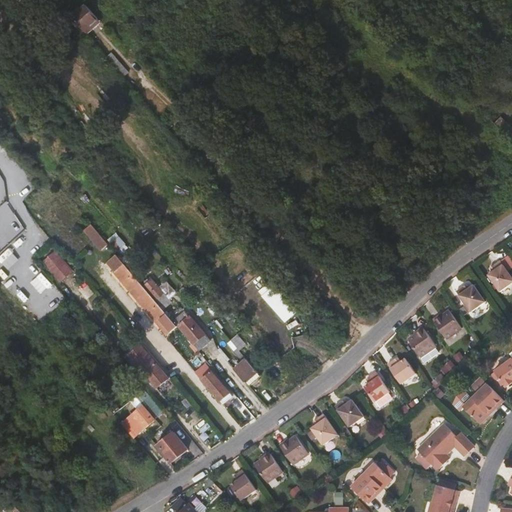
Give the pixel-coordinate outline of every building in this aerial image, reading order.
[(88,30),(104,16),(88,0),(87,0),(73,12),(88,30)] [(117,52),(111,57),(128,77),(134,72),(117,52)] [(511,116),(501,106),(489,118),(502,131),(506,128),(511,133),(511,116)] [(109,249),(92,228),(85,234),(102,254),(109,249)] [(47,272),(64,292),(80,277),(65,259),(47,272)] [(177,329),(117,259),(108,266),(115,274),(114,275),(168,339),(178,331),(177,329)] [(489,273),(500,290),(511,282),(511,275),(501,259),(494,264),(496,265),(491,268),(493,270),(489,273)] [(470,312),(485,302),(473,285),(469,288),(467,286),(463,288),(462,287),(455,292),(470,312)] [(301,313),(278,286),(266,297),(288,323),(301,313)] [(472,314),(475,319),(491,309),(488,304),(472,314)] [(441,316),(432,322),(445,339),(460,328),(448,311),(441,316)] [(193,348),(205,339),(189,320),(177,329),(193,348)] [(437,345),(425,327),(416,333),(409,338),(421,356),(425,362),(441,351),(437,345)] [(155,358),(145,346),(133,356),(143,368),(150,375),(157,385),(165,379),(168,383),(173,380),(162,366),(155,358)] [(238,378),(251,367),(235,348),(222,360),(238,378)] [(387,363),(401,382),(416,372),(405,357),(400,360),(398,358),(395,360),(393,358),(387,363)] [(511,361),(510,363),(509,362),(491,374),(492,374),(494,378),(489,382),(495,390),(500,387),(503,389),(511,383),(510,382),(511,381),(511,361)] [(208,371),(206,368),(197,376),(203,385),(204,384),(217,400),(226,392),(208,371)] [(375,401),(390,390),(376,371),(370,375),(371,377),(367,380),(369,382),(364,385),(375,401)] [(494,378),(492,374),(486,378),(489,382),(494,378)] [(483,385),(477,379),(468,387),(475,394),(483,385)] [(477,426),(486,417),(484,414),(498,400),(483,385),(475,394),(460,408),(477,426)] [(154,396),(146,402),(157,414),(165,408),(154,396)] [(349,426),(364,415),(353,399),(348,402),(346,399),(343,402),(341,400),(335,405),(349,426)] [(486,417),(501,403),(498,400),(484,414),(486,417)] [(138,431),(157,414),(146,402),(127,418),(138,431)] [(312,427),(323,444),(338,434),(324,413),(317,417),(318,419),(314,421),(316,424),(312,427)] [(475,447),(465,437),(462,440),(458,437),(445,425),(418,451),(437,471),(450,459),(447,455),(455,447),(465,457),(475,447)] [(158,439),(155,441),(168,456),(183,444),(170,428),(163,434),(161,432),(156,436),(158,439)] [(291,441),(282,446),(294,464),(310,453),(297,436),(291,441)] [(284,471),(272,454),(263,460),(256,464),(268,482),(284,471)] [(382,486),(384,489),(393,479),(392,479),(396,475),(382,460),(378,464),(376,462),(353,486),(368,501),(382,486)] [(242,500),(257,490),(244,470),(237,474),(239,476),(235,478),(236,481),(232,484),(242,500)] [(442,486),(456,489),(458,483),(444,479),(442,486)] [(452,502),(457,504),(460,492),(460,491),(456,489),(442,486),(440,485),(436,503),(434,502),(431,511),(449,511),(450,511),(452,502)] [(370,503),(384,489),(382,486),(368,501),(370,503)] [(199,511),(190,502),(180,511),(199,511)]
